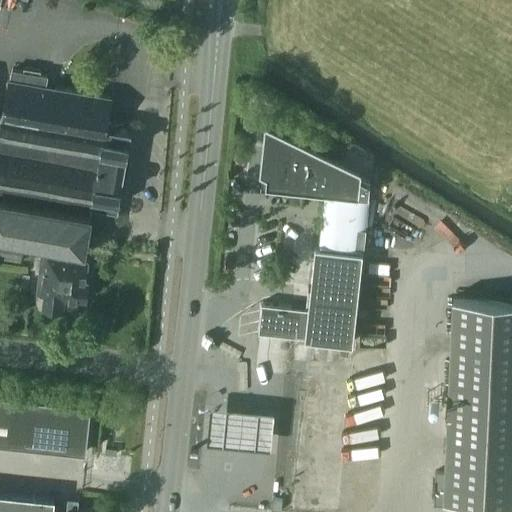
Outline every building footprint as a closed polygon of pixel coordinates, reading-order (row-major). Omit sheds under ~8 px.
[(117,204),(124,165),(128,165),(131,146),(127,145),(130,129),(106,125),(111,95),(46,84),(48,74),(12,68),(11,78),(10,78),(0,139),(0,229),(84,244),(92,200),(117,204)] [(263,169),(267,172),(266,184),(325,190),(320,241),(364,246),(371,179),(361,175),(362,166),(268,121),(263,169)] [(321,145),(332,151),(337,142),(326,136),(321,145)] [(0,256),(22,260),(25,240),(0,235),(0,256)] [(364,246),(320,242),(314,306),(268,302),(265,334),(354,343),(364,246)] [(43,303),(76,306),(77,296),(86,296),(88,278),(86,278),(88,256),(57,253),(58,247),(42,246),(37,291),(44,292),(43,303)] [(444,497),(511,499),(511,297),(454,295),(444,497)] [(288,374),(288,398),(297,398),(296,374),(288,374)] [(90,402),(0,391),(0,440),(85,450),(90,402)] [(279,449),(282,468),(291,467),(288,448),(279,449)] [(350,474),(376,474),(375,453),(350,453),(350,474)] [(0,489),(0,511),(50,511),(52,495),(0,489)] [(76,498),(65,497),(64,510),(61,510),(60,511),(83,511),(74,511),(76,498)]
